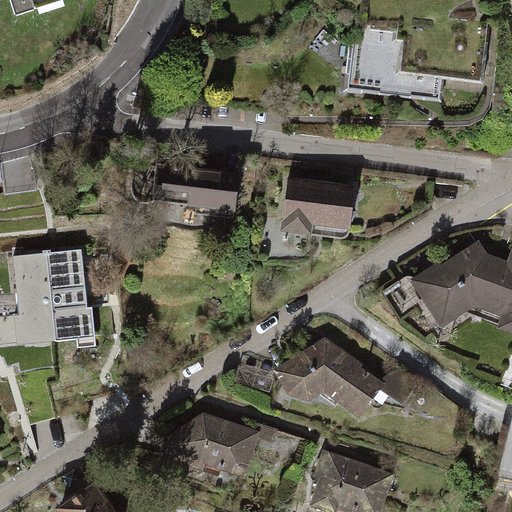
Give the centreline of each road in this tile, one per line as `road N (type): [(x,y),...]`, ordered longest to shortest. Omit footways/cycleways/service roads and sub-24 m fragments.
road 1 (residential): [(0,502),(511,176)]
road 2 (residential): [(76,104),(161,133),(511,176)]
road 3 (secondary): [(76,104),(127,58),(164,0)]
